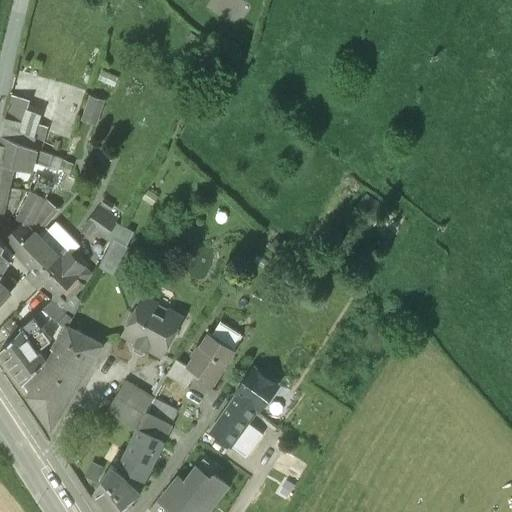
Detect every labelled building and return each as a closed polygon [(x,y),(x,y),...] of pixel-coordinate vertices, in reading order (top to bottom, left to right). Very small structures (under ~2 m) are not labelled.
[(11,111),(29,115),(31,103),(46,106),(48,93),(60,96),(63,80),(20,71),(11,111)] [(21,122),(5,118),(1,135),(30,145),(33,136),(19,131),(21,122)] [(30,145),(1,135),(0,139),(0,161),(14,166),(32,170),(34,161),(37,148),(30,145)] [(53,154),(37,148),(34,161),(49,166),(53,154)] [(63,158),(53,154),(49,166),(58,170),(63,158)] [(14,166),(0,161),(0,185),(9,187),(14,166)] [(39,180),(18,219),(23,221),(11,233),(6,238),(12,242),(11,244),(16,249),(33,231),(30,228),(36,216),(46,198),(47,198),(53,186),(39,180)] [(0,185),(0,211),(3,212),(9,187),(0,185)] [(18,189),(9,187),(3,212),(0,211),(0,214),(2,216),(3,216),(6,212),(9,213),(14,205),(17,196),(18,189)] [(97,212),(89,223),(94,226),(106,235),(107,234),(113,238),(118,230),(113,227),(118,221),(113,218),(110,221),(97,212)] [(44,223),(36,216),(30,228),(33,231),(35,233),(44,223)] [(11,233),(6,229),(2,234),(6,238),(11,233)] [(35,233),(33,231),(16,249),(15,249),(26,260),(34,268),(40,275),(40,274),(66,300),(83,282),(74,273),(82,265),(70,254),(63,261),(35,233)] [(5,244),(0,239),(0,300),(11,290),(4,284),(0,279),(0,276),(4,271),(9,262),(10,258),(2,250),(5,244)] [(26,260),(19,267),(9,279),(8,279),(4,284),(11,290),(28,274),(34,268),(26,260)] [(9,262),(4,271),(9,274),(14,264),(9,262)] [(89,272),(82,265),(74,273),(83,282),(89,272)] [(34,268),(28,274),(34,280),(40,275),(34,268)] [(183,317),(144,296),(134,313),(132,312),(126,322),(129,323),(123,334),(137,341),(136,343),(147,349),(148,347),(162,355),(183,317)] [(72,316),(52,301),(42,309),(65,327),(66,325),(72,316)] [(38,312),(20,326),(22,328),(0,351),(1,353),(2,352),(23,381),(22,382),(23,383),(34,373),(46,360),(38,350),(52,339),(42,327),(46,323),(38,312)] [(60,336),(53,348),(56,350),(40,376),(30,393),(29,395),(52,427),(102,344),(66,325),(65,327),(60,336)] [(236,350),(208,332),(199,347),(198,346),(192,355),(194,356),(187,366),(197,372),(202,375),(199,379),(212,387),(236,350)] [(187,366),(176,359),(167,374),(187,387),(197,372),(187,366)] [(276,389),(252,371),(211,432),(230,445),(257,409),(264,400),(266,401),(276,389)] [(34,373),(23,383),(30,393),(40,376),(34,373)] [(148,407),(121,391),(109,411),(135,427),(148,407)] [(177,412),(153,399),(147,412),(171,423),(177,412)] [(171,423),(147,412),(139,428),(162,439),(171,423)] [(139,428),(118,470),(124,474),(138,488),(162,439),(139,428)] [(193,458),(168,489),(169,489),(159,499),(158,498),(150,509),(153,511),(193,511),(203,500),(212,506),(227,484),(214,474),(193,458)] [(118,470),(112,465),(95,491),(109,511),(118,511),(121,510),(122,511),(126,511),(137,502),(133,498),(141,490),(138,488),(124,474),(118,470)]
